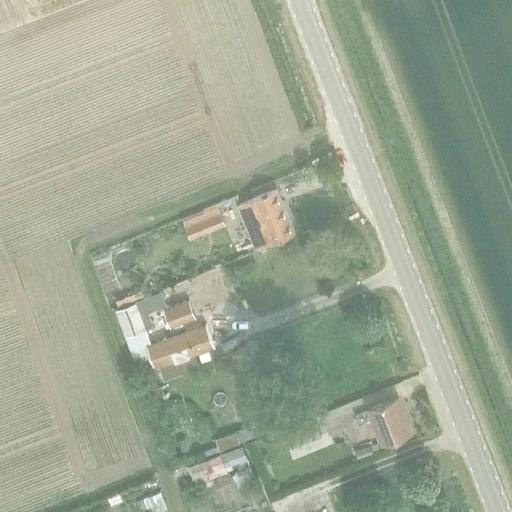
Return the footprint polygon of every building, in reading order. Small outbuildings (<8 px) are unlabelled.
[(277,189),(239,204),(256,247),(294,231),(277,189)] [(186,226),(191,237),(224,223),(219,212),(186,226)] [(187,300),(163,309),(169,327),(194,317),(187,300)] [(139,369),(154,363),(156,368),(159,367),(164,380),(183,373),(178,360),(215,346),(206,323),(151,344),(137,307),(118,314),(139,369)] [(397,396),(368,407),(382,443),(411,432),(397,396)] [(315,420),(286,431),(292,446),(321,435),(315,420)] [(235,429),(215,437),(220,448),(254,434),(250,423),(235,429)] [(370,443),(355,448),(357,455),(372,450),(370,443)] [(240,445),(220,453),(225,467),(246,459),(240,445)] [(144,503),(163,496),(158,482),(138,490),(144,503)]
